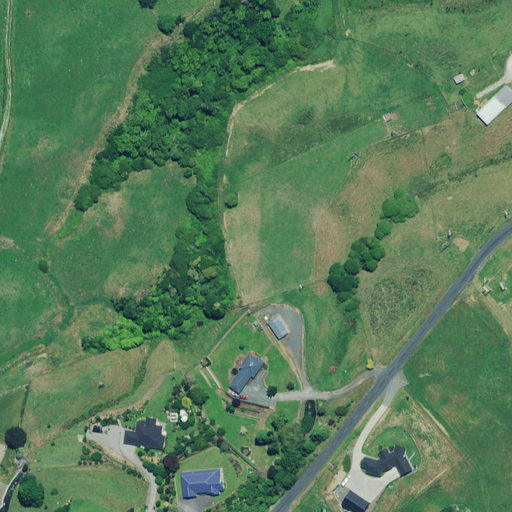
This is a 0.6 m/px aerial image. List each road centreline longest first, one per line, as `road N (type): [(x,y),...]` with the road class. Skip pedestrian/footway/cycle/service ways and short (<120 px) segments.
road 1 (residential): [(277,511),(456,284),(511,226)]
road 2 (track): [(10,0),(0,143)]
